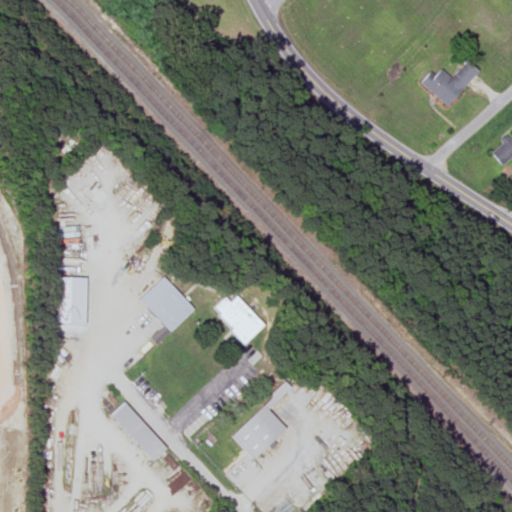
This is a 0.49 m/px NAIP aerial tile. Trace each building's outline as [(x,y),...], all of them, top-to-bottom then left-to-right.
[(417,83),(442,106),(474,71),(463,60),(447,78),(433,66),(417,83)] [(511,130),(486,152),(497,166),(511,153),(511,130)] [(134,301),(166,333),(190,309),(158,277),(134,301)] [(221,297),(208,309),(241,344),(261,326),(232,295),(226,302),(221,297)] [(161,450),(120,401),(104,415),(146,463),(161,450)] [(267,416),(262,421),(252,411),(227,437),(250,459),(279,428),(267,416)]
